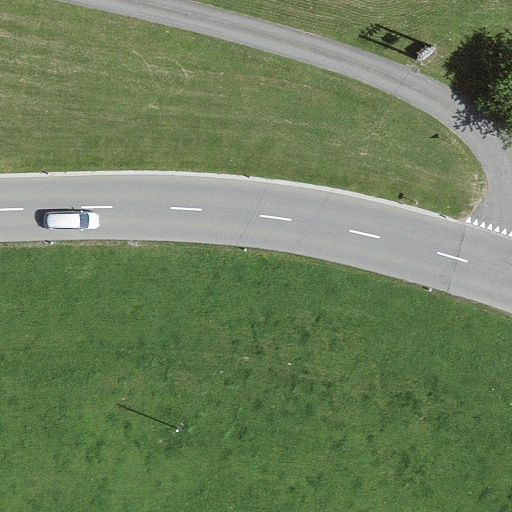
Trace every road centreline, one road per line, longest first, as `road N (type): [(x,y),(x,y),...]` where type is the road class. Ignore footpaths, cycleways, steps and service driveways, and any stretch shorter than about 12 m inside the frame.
road 1 (unclassified): [(494,269),(508,225),(506,174),(481,131),(376,66),(120,0)]
road 2 (tertiary): [(0,211),(239,212),(364,233),(494,269)]
